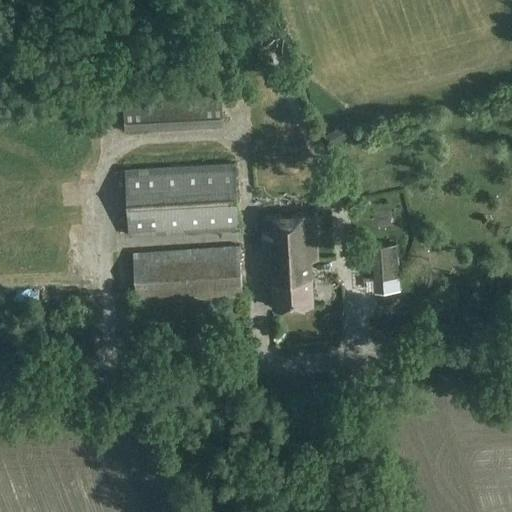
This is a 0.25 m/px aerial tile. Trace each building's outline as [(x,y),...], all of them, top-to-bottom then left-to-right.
[(121,100),(122,129),(222,125),(221,96),(121,100)] [(125,168),(129,235),(239,229),(235,162),(125,168)] [(383,209),(383,239),(411,240),(412,209),(383,209)] [(315,213),(263,216),(266,280),(273,280),(274,307),(314,305),(311,260),(317,259),(315,213)] [(397,244),(372,245),(373,278),(398,277),(397,244)] [(243,299),(239,245),(133,252),(136,306),(243,299)]
